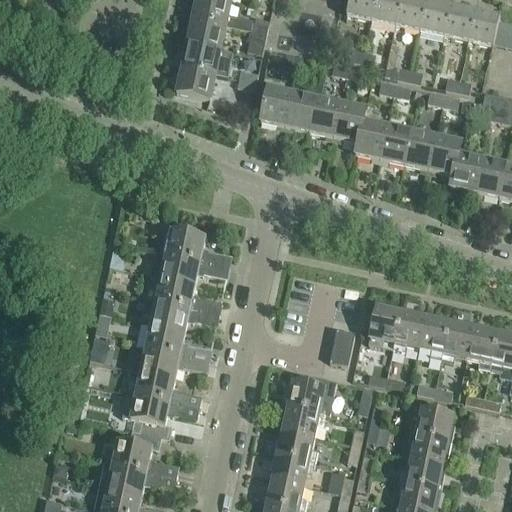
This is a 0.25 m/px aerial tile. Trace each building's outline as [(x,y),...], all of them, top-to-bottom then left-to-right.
[(197,0),(197,2),(231,9),(233,0),(197,0)] [(351,0),(347,22),(369,27),(375,0),(351,0)] [(394,0),(375,0),(369,27),(398,33),(406,2),(394,0)] [(197,2),(192,26),(226,33),(232,34),(234,39),(246,41),(250,38),(267,42),(270,27),(256,24),(255,30),(252,30),(253,27),(228,22),(231,9),(197,2)] [(406,2),(398,33),(420,38),(428,7),(406,2)] [(428,7),(420,38),(446,44),(454,13),(428,7)] [(454,13),(446,44),(470,49),(478,18),(454,13)] [(478,18),(470,49),(493,54),(494,51),(499,28),(500,23),(478,18)] [(192,26),(187,50),(221,58),(226,33),(192,26)] [(511,30),(499,28),(494,51),(511,55),(511,30)] [(247,59),(262,62),(267,42),(250,38),(248,47),(250,47),(247,59)] [(187,50),(182,74),(216,82),(221,58),(187,50)] [(353,57),(350,69),(362,71),(365,59),(353,57)] [(365,59),(362,71),(374,74),(376,62),(365,59)] [(283,72),(298,75),(300,64),(285,61),(283,72)] [(300,64),(298,75),(313,78),(315,68),(300,64)] [(332,82),(347,85),(349,74),(334,71),(332,82)] [(176,100),(210,107),(216,82),(182,74),(176,100)] [(349,74),(347,85),(363,88),(365,78),(349,74)] [(400,75),(397,87),(409,90),(412,77),(400,75)] [(412,77),(409,90),(421,92),(424,80),(412,77)] [(241,78),(239,87),(256,91),(258,82),(241,78)] [(448,85),(445,98),(457,100),(460,88),(448,85)] [(238,95),(255,99),(256,91),(239,87),(238,95)] [(460,88),(457,100),(469,103),(472,90),(460,88)] [(379,101),(394,104),(396,93),(382,89),(379,101)] [(396,93),(394,104),(409,107),(411,96),(396,93)] [(261,129),(285,134),(293,99),(268,94),(261,129)] [(293,99),(285,134),(310,140),(317,104),(293,99)] [(428,111),(442,114),(444,103),(430,100),(428,111)] [(480,125),(494,128),(499,103),(485,100),(480,125)] [(444,103),(442,114),(458,117),(460,106),(444,103)] [(511,105),(499,103),(494,128),(508,131),(511,110),(511,105)] [(317,104),(310,140),(334,145),(342,109),(317,104)] [(342,109),(334,145),(357,150),(359,150),(364,127),(366,127),(368,115),(342,109)] [(359,150),(357,150),(355,162),(380,167),(388,131),(366,127),(364,127),(359,150)] [(388,131),(380,167),(404,172),(412,137),(388,131)] [(412,137),(404,172),(428,178),(436,142),(412,137)] [(436,142),(428,178),(452,183),(454,183),(459,160),(461,160),(463,148),(436,142)] [(454,183),(452,183),(450,195),(475,201),(483,165),(461,160),(459,160),(454,183)] [(483,165),(475,201),(500,206),(507,170),(483,165)] [(511,171),(507,170),(500,206),(511,208),(511,171)] [(170,237),(165,262),(229,275),(232,264),(209,259),(209,257),(204,256),(206,245),(170,237)] [(151,283),(160,285),(196,293),(198,282),(203,283),(204,282),(227,287),(229,275),(165,262),(157,259),(151,283)] [(160,285),(155,309),(220,322),(222,310),(199,305),(199,304),(194,303),(196,293),(160,285)] [(104,305),(101,320),(111,322),(114,307),(104,305)] [(155,309),(150,332),(186,340),(188,329),(194,331),(194,329),(217,334),(220,322),(155,309)] [(381,355),(393,358),(402,316),(386,313),(385,315),(376,314),(369,347),(382,350),(381,355)] [(402,316),(393,358),(405,360),(406,355),(418,358),(426,321),(402,316)] [(426,321),(418,358),(430,360),(429,365),(442,368),(450,327),(426,321)] [(450,327),(442,368),(454,370),(455,366),(467,368),(475,332),(450,327)] [(150,332),(145,356),(210,369),(212,357),(189,352),(189,351),(184,350),(186,340),(150,332)] [(475,332),(467,368),(479,371),(478,376),(490,378),(499,337),(475,332)] [(511,339),(499,337),(490,378),(502,381),(501,386),(511,388),(511,339)] [(355,341),(337,338),(330,370),(348,374),(355,341)] [(145,356),(140,379),(176,387),(178,376),(183,378),(184,376),(207,381),(210,369),(145,356)] [(140,379),(135,402),(200,416),(202,404),(179,399),(179,398),(174,396),(176,387),(140,379)] [(288,397),(285,413),(326,422),(328,411),(332,411),(337,390),(337,389),(295,381),(295,380),(295,381),(293,389),(291,398),(288,397)] [(370,382),(368,392),(385,395),(387,385),(370,382)] [(387,385),(385,395),(402,399),(404,389),(387,385)] [(417,401),(431,404),(434,405),(436,395),(419,392),(417,401)] [(436,395),(434,405),(451,409),(453,399),(436,395)] [(358,421),(367,423),(373,398),(363,396),(358,421)] [(129,427),(134,428),(143,430),(141,440),(170,446),(172,434),(166,433),(168,423),(173,425),(174,423),(197,428),(200,416),(135,402),(127,400),(122,425),(129,426),(129,427)] [(467,402),(465,411),(482,415),(484,406),(467,402)] [(484,406),(482,415),(499,419),(501,409),(484,406)] [(285,413),(280,438),(316,445),(318,433),(323,434),(326,422),(285,413)] [(374,415),(371,429),(370,431),(380,434),(384,417),(374,415)] [(413,429),(411,440),(451,449),(455,433),(452,432),(454,423),(420,416),(418,429),(413,429)] [(68,426),(65,437),(76,439),(79,429),(68,426)] [(376,451),(380,434),(370,431),(367,449),(376,451)] [(355,436),(351,453),(361,455),(364,438),(355,436)] [(118,447),(113,471),(177,485),(179,474),(156,469),(156,467),(151,466),(153,457),(159,458),(161,446),(169,448),(170,446),(141,440),(132,438),(130,450),(118,447)] [(280,438),(274,462),(315,471),(318,459),(313,458),(316,445),(280,438)] [(402,463),(410,465),(446,473),(451,449),(411,440),(409,450),(405,449),(402,463)] [(347,470),(357,472),(361,455),(351,453),(347,470)] [(274,462),(269,486),(305,494),(308,481),(313,482),(315,471),(274,462)] [(363,463),(360,480),(370,482),(374,465),(363,463)] [(403,477),(400,489),(441,498),(446,473),(410,465),(407,478),(403,477)] [(56,470),(53,482),(65,484),(68,472),(56,470)] [(105,470),(100,493),(143,503),(145,493),(150,494),(150,493),(174,497),(177,485),(113,471),(105,470)] [(366,500),(370,482),(360,480),(356,498),(366,500)] [(344,484),(341,501),(350,504),(354,486),(344,484)] [(269,486),(264,511),(270,511),(306,511),(307,508),(303,507),(305,494),(269,486)] [(402,502),(399,511),(437,511),(441,498),(400,489),(398,501),(402,502)] [(100,493),(95,511),(140,511),(143,503),(100,493)] [(338,511),(348,511),(350,504),(341,501),(338,511)]
